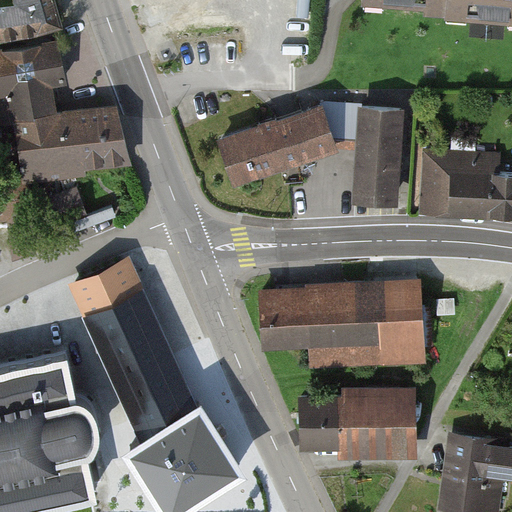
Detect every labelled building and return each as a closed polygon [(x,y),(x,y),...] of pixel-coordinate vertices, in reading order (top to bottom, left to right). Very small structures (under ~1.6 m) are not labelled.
[(0,0),(0,9),(5,34),(65,23),(60,0),(0,0)] [(454,12),(511,16),(511,0),(454,0),(454,2),(454,12)] [(62,34),(0,43),(0,120),(17,118),(24,164),(0,167),(0,222),(34,218),(33,190),(47,190),(59,224),(92,212),(80,175),(136,161),(117,101),(61,106),(56,80),(73,78),(62,34)] [(358,146),(361,101),(325,99),(222,135),(239,182),(341,145),(358,146)] [(402,199),(409,105),(361,101),(358,146),(354,195),(402,199)] [(509,149),(426,146),(423,210),(511,213),(511,167),(508,167),(509,149)] [(192,406),(128,264),(76,287),(140,430),(192,406)] [(426,274),(263,285),(267,345),(313,342),(314,365),(431,358),(426,274)] [(73,348),(0,363),(0,511),(19,511),(106,494),(96,449),(103,439),(106,426),(103,412),(98,401),(91,394),(83,390),(73,348)] [(341,391),(301,391),(302,445),(344,444),(344,456),(415,455),(415,384),(341,385),(341,391)] [(201,411),(127,458),(161,511),(190,511),(244,478),(201,411)] [(511,435),(449,428),(440,509),(470,511),(503,511),(507,479),(511,479),(511,435)]
